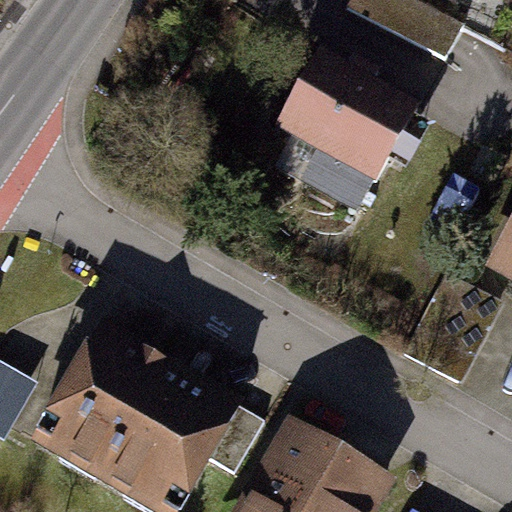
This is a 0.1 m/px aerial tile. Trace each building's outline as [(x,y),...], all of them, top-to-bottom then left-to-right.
[(414,0),(356,0),(350,11),(449,63),(468,28),(414,0)] [(324,58),(283,129),(328,154),(313,181),(362,208),(377,182),(381,184),(421,113),(324,58)] [(511,245),(500,265),(511,271),(511,245)] [(451,276),(408,356),(462,384),(504,305),(451,276)] [(106,332),(41,446),(69,461),(88,456),(108,467),(101,479),(131,496),(152,493),(182,511),(212,460),(243,410),(106,332)] [(270,426),(243,410),(212,460),(239,476),(270,426)] [(299,432),(251,511),(372,511),(389,484),(299,432)]
